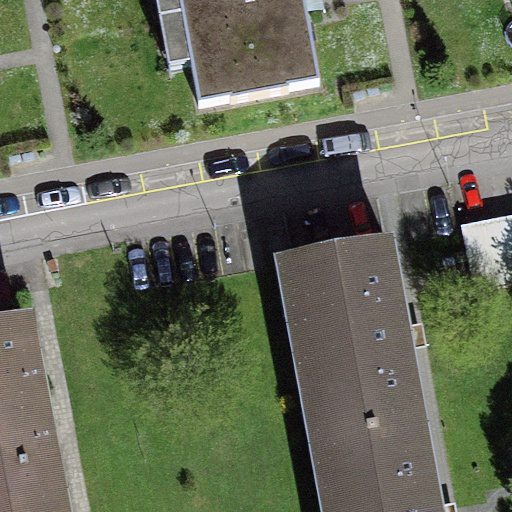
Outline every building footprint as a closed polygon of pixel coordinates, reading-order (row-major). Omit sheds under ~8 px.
[(178,0),(199,109),(319,86),(304,6),(302,0),(178,0)] [(475,289),(511,282),(511,223),(464,233),(475,289)] [(292,328),(308,413),(319,411),(325,448),(421,430),(387,245),(291,263),(303,326),(292,328)] [(0,327),(0,508),(58,498),(24,322),(0,327)] [(322,486),(326,511),(435,511),(421,430),(325,448),(332,484),(322,486)] [(0,508),(0,511),(60,511),(58,498),(0,508)]
